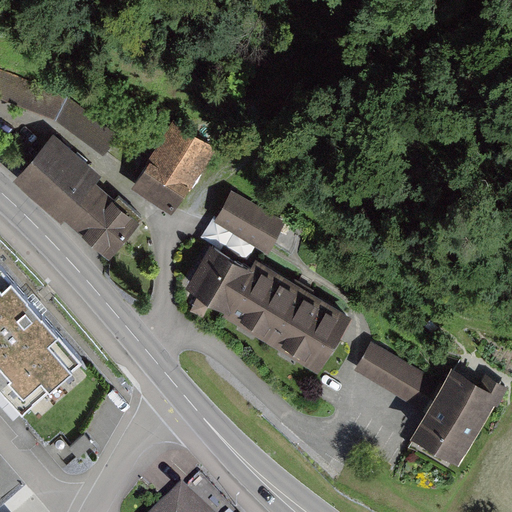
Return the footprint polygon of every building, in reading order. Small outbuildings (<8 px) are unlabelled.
[(68,95),(0,68),(0,92),(60,115),(107,151),(120,137),(68,95)] [(211,162),(166,135),(137,184),(181,210),(211,162)] [(147,222),(54,137),(19,176),(68,221),(73,216),(116,255),(147,222)] [(289,222),(235,193),(220,220),(274,249),(289,222)] [(214,218),(204,236),(223,247),(233,229),(214,218)] [(252,266),(216,245),(191,286),(232,311),(229,316),(323,372),(355,319),(256,260),(252,266)] [(43,303),(0,251),(0,384),(29,418),(94,362),(43,303)] [(443,381),(377,345),(363,371),(431,408),(418,433),(470,461),(506,396),(451,366),(443,381)] [(213,511),(183,483),(155,511),(213,511)]
